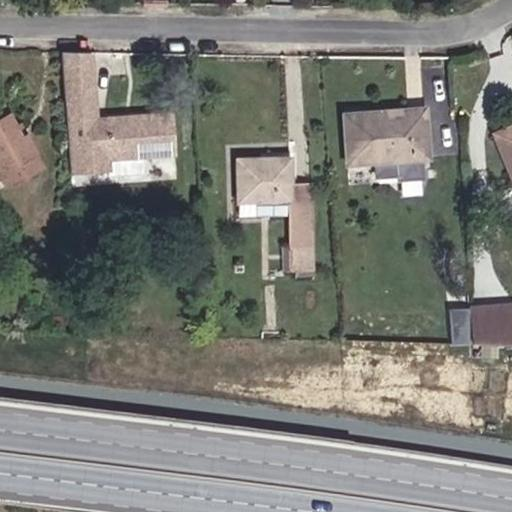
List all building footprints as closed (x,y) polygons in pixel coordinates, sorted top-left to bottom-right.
[(95,120),(90,52),(61,51),(66,122),(69,172),(107,170),(108,176),(142,173),(141,156),(175,153),(172,114),(95,120)] [(0,174),(16,166),(22,176),(41,167),(24,136),(21,139),(0,101),(0,174)] [(423,117),(423,109),(365,113),(366,121),(423,117)] [(365,113),(344,115),(347,163),(396,159),(397,178),(423,177),(422,158),(427,157),(423,117),(366,121),(365,113)] [(511,125),(494,134),(511,178),(511,125)] [(311,265),(309,185),(290,186),(290,159),(236,160),(238,213),(290,213),(290,246),(291,266),(295,266),(311,265)] [(22,176),(16,166),(0,174),(0,176),(5,186),(22,176)] [(291,266),(290,246),(281,247),(282,272),(291,272),(291,266)] [(312,278),(311,265),(295,266),(295,278),(312,278)] [(511,319),(511,304),(503,305),(505,320),(511,319)] [(511,346),(511,319),(505,320),(503,305),(468,308),(471,339),(471,344),(511,346)] [(471,339),(468,308),(449,309),(451,340),(471,339)] [(73,324),(72,313),(57,315),(58,325),(73,324)] [(405,338),(406,327),(393,326),(392,337),(405,338)]
